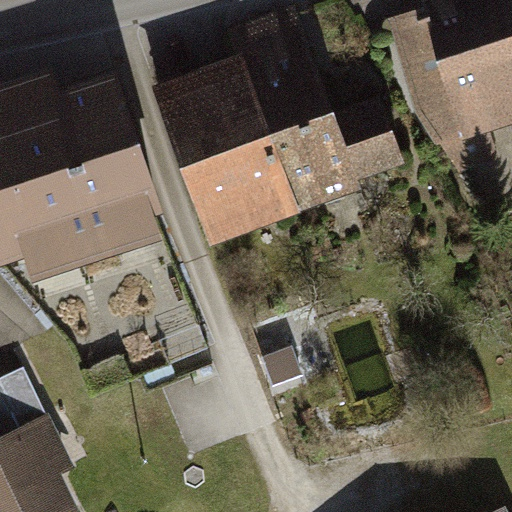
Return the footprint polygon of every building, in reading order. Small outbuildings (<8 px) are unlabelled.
[(511,116),(511,34),(501,0),(434,0),(426,3),(429,11),(398,19),(421,109),(440,138),(511,116)] [(511,0),(501,0),(511,34),(511,0)] [(168,91),(221,247),(406,184),(376,97),(332,112),(296,4),(227,27),(240,67),(168,91)] [(56,83),(0,101),(0,272),(163,218),(117,81),(61,100),(56,83)] [(55,418),(0,443),(0,511),(75,511),(60,479),(79,470),(55,418)]
